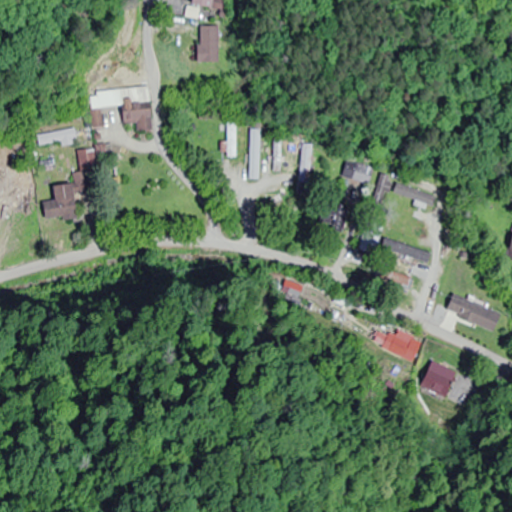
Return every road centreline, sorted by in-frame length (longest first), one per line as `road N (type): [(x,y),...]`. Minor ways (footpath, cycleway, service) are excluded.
road 1 (residential): [(0,280),(125,247),(217,249),(511,420)]
road 2 (residential): [(217,249),(193,214),(140,79),(151,0)]
